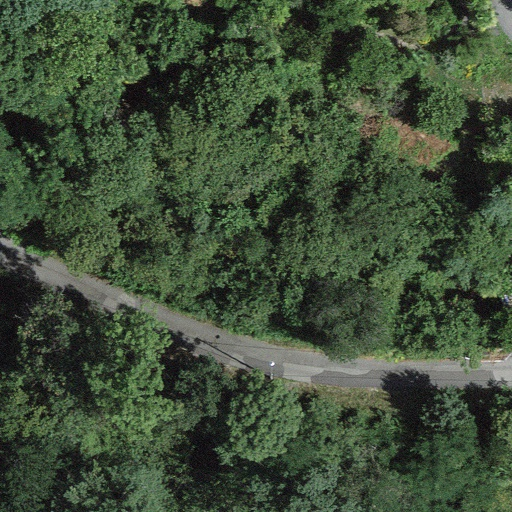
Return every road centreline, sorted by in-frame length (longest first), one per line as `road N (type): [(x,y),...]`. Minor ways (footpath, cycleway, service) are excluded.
road 1 (residential): [(0,258),(218,349),(326,365),(511,368)]
road 2 (trunk): [(338,511),(0,449)]
